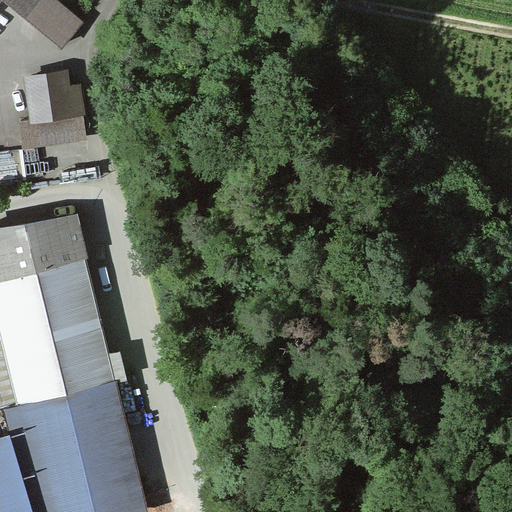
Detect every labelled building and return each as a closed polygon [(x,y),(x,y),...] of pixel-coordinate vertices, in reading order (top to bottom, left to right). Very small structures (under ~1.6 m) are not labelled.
[(0,0),(0,3),(2,1),(61,50),(84,22),(58,0),(0,0)] [(69,69),(24,75),(30,119),(19,121),(23,150),(88,140),(84,116),(86,116),(81,83),(71,85),(69,69)] [(0,182),(26,179),(22,150),(0,152),(0,182)] [(88,259),(78,214),(24,224),(0,228),(0,335),(16,402),(18,408),(116,383),(109,354),(85,260),(88,259)] [(0,406),(16,402),(0,335),(0,406)] [(109,354),(116,383),(128,380),(120,351),(109,354)] [(149,511),(116,383),(18,408),(4,411),(10,436),(0,438),(0,511),(149,511)]
